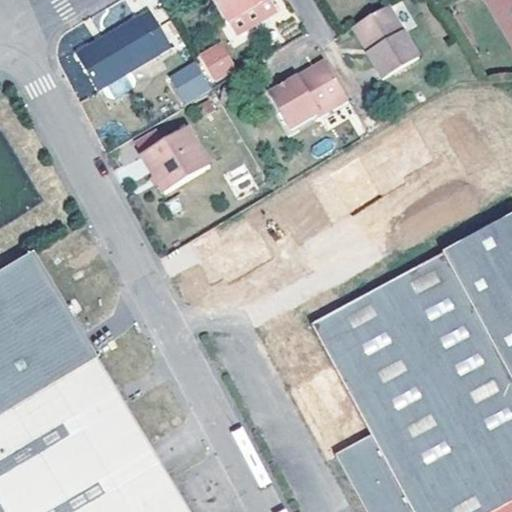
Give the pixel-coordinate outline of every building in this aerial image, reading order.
[(212,0),(226,23),(228,22),(236,36),(278,11),(271,0),(212,0)] [(511,0),(486,0),(511,43),(511,0)] [(389,7),(359,25),(374,51),(368,54),(383,80),(419,58),(389,7)] [(105,43),(79,59),(98,91),(102,89),(131,72),(172,48),(149,11),(103,38),(105,43)] [(359,25),(353,29),(368,54),(374,51),(359,25)] [(76,54),(79,59),(105,43),(103,38),(76,54)] [(198,53),(214,82),(237,69),(221,41),(198,53)] [(319,117),(347,99),(325,61),(308,71),(310,74),(299,80),(298,77),(270,94),(291,131),(317,115),(319,117)] [(195,64),(181,72),(195,94),(208,85),(195,64)] [(310,74),(308,71),(298,77),(299,80),(310,74)] [(131,72),(102,89),(107,98),(114,100),(135,88),(137,81),(131,72)] [(187,127),(142,156),(166,194),(210,168),(187,127)] [(511,511),(511,218),(310,328),(369,438),(333,457),(354,492),(363,511),(511,511)] [(238,243),(217,256),(227,275),(249,262),(238,243)] [(0,511),(187,511),(33,256),(0,275),(0,511)]
